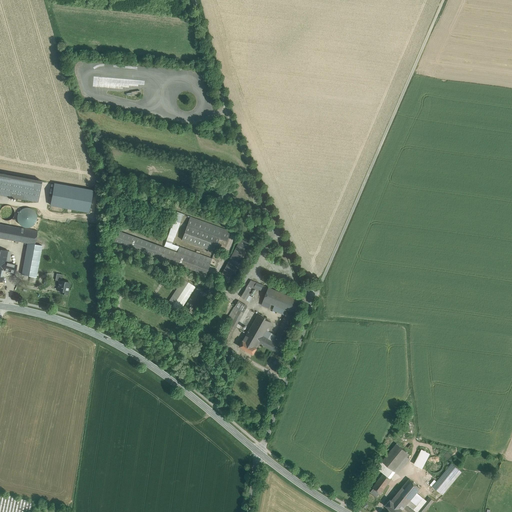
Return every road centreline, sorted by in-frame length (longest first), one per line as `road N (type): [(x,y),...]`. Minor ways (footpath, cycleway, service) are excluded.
road 1 (unclassified): [(258,452),(309,299),(227,110),(193,0)]
road 2 (track): [(309,299),(443,0)]
road 3 (secondary): [(258,452),(118,346),(0,306)]
road 4 (track): [(414,449),(407,330),(326,316),(316,293)]
road 5 (track): [(191,120),(198,137),(242,166),(269,223),(273,245),(262,258)]
road 6 (track): [(227,110),(191,120),(101,98),(92,74)]
